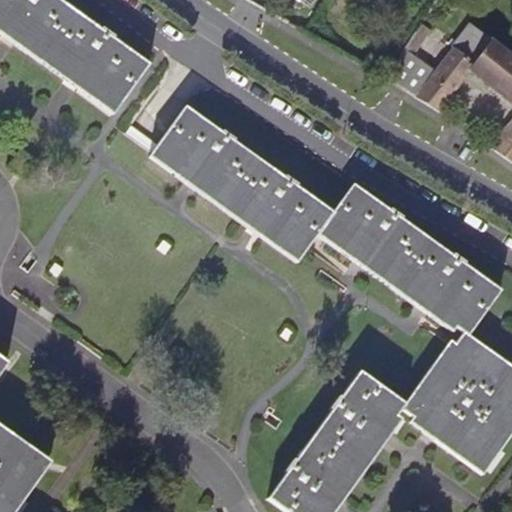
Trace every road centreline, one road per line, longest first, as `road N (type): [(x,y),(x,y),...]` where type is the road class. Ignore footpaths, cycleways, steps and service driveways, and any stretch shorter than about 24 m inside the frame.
road 1 (tertiary): [(166,0),(205,33),(511,208)]
road 2 (residential): [(250,511),(219,464),(0,305)]
